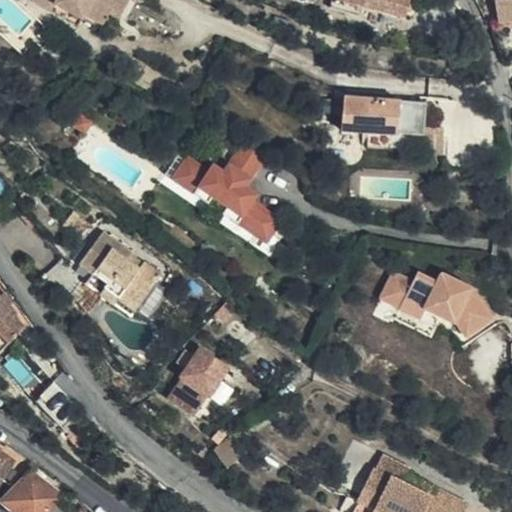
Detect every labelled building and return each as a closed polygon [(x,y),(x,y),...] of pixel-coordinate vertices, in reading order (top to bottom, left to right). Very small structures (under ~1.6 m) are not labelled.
[(47,0),(27,0),(27,1),(73,27),(77,19),(46,2),(47,0)] [(47,0),(46,2),(77,19),(97,29),(106,12),(117,18),(126,0),(47,0)] [(407,18),(411,0),(331,0),(330,7),(361,16),(365,7),(407,18)] [(511,0),(496,0),(499,17),(511,16),(511,0)] [(341,130),(376,133),(399,134),(399,129),(399,102),(343,97),(341,130)] [(93,116),(100,107),(89,98),(81,107),(93,116)] [(415,130),(417,104),(399,102),(399,129),(415,130)] [(399,134),(376,133),(375,145),(421,150),(425,104),(417,104),(415,130),(399,129),(399,134)] [(447,154),(449,129),(432,127),(430,153),(447,154)] [(288,220),(281,214),(265,235),(241,217),(246,210),(206,181),(202,187),(179,170),(194,149),(187,143),(167,170),(269,245),(288,220)] [(235,161),(257,177),(270,159),(249,143),(235,161)] [(252,184),(257,177),(235,161),(230,168),(221,161),(217,166),(194,149),(179,170),(202,187),(206,181),(246,210),(241,217),(265,235),(281,214),(257,196),(261,191),(252,184)] [(60,239),(51,219),(29,198),(16,212),(51,248),(60,239)] [(89,226),(72,211),(63,223),(81,237),(89,226)] [(132,254),(129,252),(103,233),(80,264),(92,274),(85,283),(91,287),(131,317),(160,275),(142,262),(138,268),(127,261),(132,254)] [(142,262),(132,254),(127,261),(138,268),(142,262)] [(400,273),(387,299),(402,307),(408,297),(456,321),(457,320),(467,336),(494,319),(478,289),(448,274),(444,284),(423,274),(419,283),(400,273)] [(0,296),(0,337),(7,345),(9,346),(21,335),(18,332),(24,326),(13,315),(16,312),(0,296)] [(467,336),(457,320),(456,321),(408,297),(402,307),(387,299),(378,315),(394,323),(397,318),(432,336),(440,320),(453,330),(464,346),(498,325),(494,319),(467,336)] [(226,369),(199,350),(194,357),(184,351),(176,363),(185,370),(181,376),(208,395),(226,369)] [(208,395),(181,376),(166,397),(192,416),(208,395)] [(38,399),(61,420),(78,403),(55,381),(38,399)] [(13,479),(30,460),(0,440),(0,480),(4,473),(13,479)] [(401,486),(408,474),(411,468),(384,454),(353,511),(424,511),(429,501),(401,486)] [(65,511),(70,508),(63,500),(67,496),(56,488),(54,490),(31,472),(2,502),(15,511),(65,511)] [(463,511),(467,505),(408,474),(401,486),(429,501),(424,511),(463,511)]
